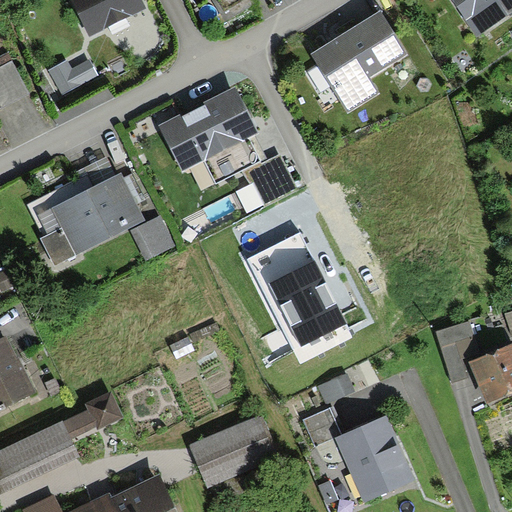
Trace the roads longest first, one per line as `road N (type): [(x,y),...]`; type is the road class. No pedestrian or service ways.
road 1 (residential): [(0,167),(196,68)]
road 2 (unknown): [(247,38),(314,172)]
road 3 (residential): [(196,68),(311,0)]
